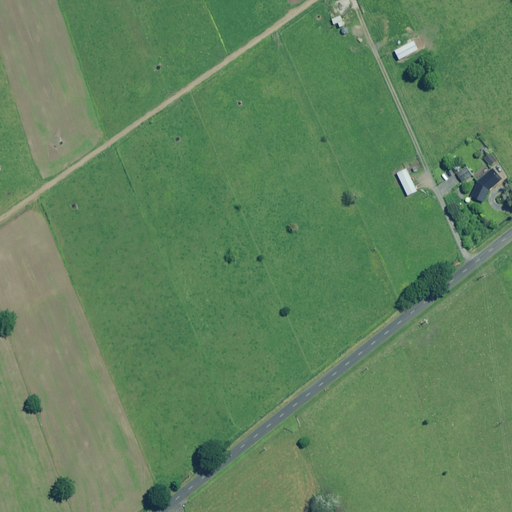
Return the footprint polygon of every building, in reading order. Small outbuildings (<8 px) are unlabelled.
[(344,26),(333,0),(326,0),(324,1),(334,24),(338,23),(340,27),(344,26)] [(354,52),(347,33),(338,37),(345,56),(354,52)] [(418,50),(413,41),(394,51),(399,60),(418,50)] [(496,161),(490,154),(484,159),(490,166),(496,161)] [(402,171),(400,166),(395,169),(408,196),(417,191),(406,169),(402,171)] [(472,176),(467,168),(457,174),(462,182),(472,176)] [(502,179),(493,169),(478,182),(471,196),(483,203),(490,190),(502,179)]
